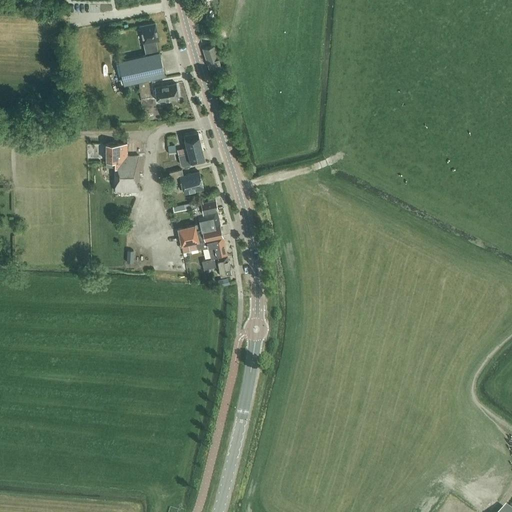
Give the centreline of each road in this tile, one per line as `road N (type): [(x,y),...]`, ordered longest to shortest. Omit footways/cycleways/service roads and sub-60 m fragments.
road 1 (secondary): [(256,322),(248,228),(180,0)]
road 2 (secondary): [(218,511),(255,337)]
